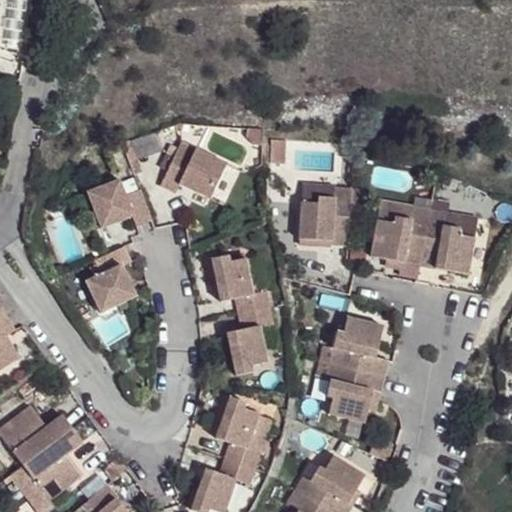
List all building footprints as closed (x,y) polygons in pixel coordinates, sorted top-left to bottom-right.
[(229,168),(184,145),(162,187),(176,194),(181,186),(191,191),(193,187),(199,190),(197,194),(211,202),(229,168)] [(152,222),(141,192),(125,198),(118,183),(86,195),(97,222),(110,217),(114,226),(133,219),(136,228),(152,222)] [(350,252),(353,188),(305,186),(301,242),(335,245),(335,251),(350,252)] [(450,210),(432,206),(430,217),(420,275),(436,279),(437,272),(452,275),(451,280),(470,284),(480,222),(448,216),(450,210)] [(413,226),(415,214),(382,208),(379,230),(395,232),(396,224),(413,226)] [(420,275),(430,217),(415,214),(413,226),(396,224),(395,232),(379,230),(375,267),(389,269),(390,263),(403,266),(403,272),(401,283),(418,286),(420,275)] [(110,217),(97,222),(100,231),(114,226),(110,217)] [(335,245),(301,242),(300,248),(335,251),(335,245)] [(124,250),(95,264),(102,280),(87,287),(101,318),(127,306),(121,293),(130,289),(122,271),(131,266),(124,250)] [(234,319),(264,312),(261,294),(248,297),(240,262),(223,266),(222,260),(207,263),(214,297),(229,294),(230,301),(234,319)] [(390,263),(389,269),(403,272),(403,266),(390,263)] [(437,272),(436,279),(451,280),(452,275),(437,272)] [(121,293),(127,306),(136,302),(130,289),(121,293)] [(215,304),(230,301),(229,294),(214,297),(215,304)] [(0,322),(11,316),(2,302),(0,302),(0,322)] [(264,312),(234,319),(236,333),(238,340),(223,343),(231,378),(246,375),(244,369),(261,366),(254,329),(267,327),(264,312)] [(11,316),(0,322),(0,377),(29,360),(19,344),(14,347),(8,338),(13,335),(20,330),(11,316)] [(344,336),(336,367),(392,382),(396,367),(382,363),(375,361),(378,348),(385,350),(390,331),(354,322),(350,339),(344,336)] [(223,343),(238,340),(236,333),(222,336),(223,343)] [(19,344),(13,335),(8,338),(14,347),(19,344)] [(375,361),(382,363),(385,350),(378,348),(375,361)] [(385,394),(389,395),(392,382),(336,367),(333,381),(342,383),(338,399),(344,402),(340,417),(377,426),(382,408),(375,406),(378,393),(385,394)] [(382,408),(385,394),(378,393),(375,406),(382,408)] [(30,465),(85,422),(76,410),(57,424),(52,428),(46,420),(51,417),(40,400),(3,428),(30,465)] [(224,461),(253,472),(259,456),(247,451),(258,419),(241,413),(244,407),(230,402),(218,434),(232,439),(230,446),(224,461)] [(57,424),(51,417),(46,420),(52,428),(57,424)] [(247,451),(259,456),(271,423),(258,419),(247,451)] [(85,422),(30,465),(55,499),(93,471),(82,458),(77,462),(71,453),(76,450),(95,436),(85,422)] [(232,439),(218,434),(215,441),(230,446),(232,439)] [(82,458),(76,450),(71,453),(77,462),(82,458)] [(126,470),(117,459),(102,470),(111,482),(126,470)] [(308,483),(300,496),(325,511),(357,511),(355,510),(350,508),(356,495),(361,499),(373,480),(338,460),(328,475),(325,473),(316,488),(308,483)] [(253,472),(224,461),(219,477),(216,483),(202,478),(189,511),(205,511),(206,511),(224,511),(235,483),(248,487),(253,472)] [(55,499),(30,465),(18,473),(46,511),(57,502),(55,499)] [(202,478),(216,483),(219,477),(204,472),(202,478)] [(108,487),(79,511),(115,511),(111,507),(117,502),(119,500),(108,487)] [(350,508),(355,510),(361,499),(356,495),(350,508)] [(325,511),(300,496),(292,509),(296,511),(325,511)] [(111,507),(115,511),(125,511),(117,502),(111,507)]
